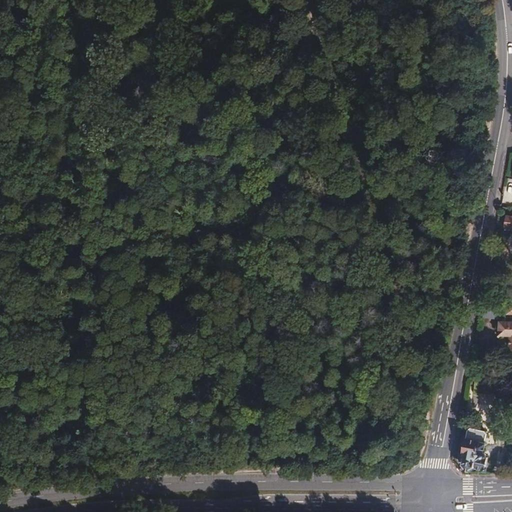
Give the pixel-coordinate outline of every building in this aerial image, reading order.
[(511,218),(505,219),(503,230),(511,229),(511,218)] [(511,304),(482,304),(481,315),(499,315),(499,313),(511,313),(511,304)] [(487,324),(485,336),(488,336),(492,341),(499,341),(503,345),(503,350),(505,353),(509,353),(511,351),(511,348),(511,322),(491,321),(491,324),(487,324)] [(502,377),(478,377),(478,393),(502,394),(502,377)] [(461,463),(461,464),(461,466),(462,467),(464,467),(465,467),(466,467),(467,466),(468,464),(486,467),(488,455),(486,454),(489,441),(487,441),(488,432),(487,429),(470,426),(468,428),(461,463)]
